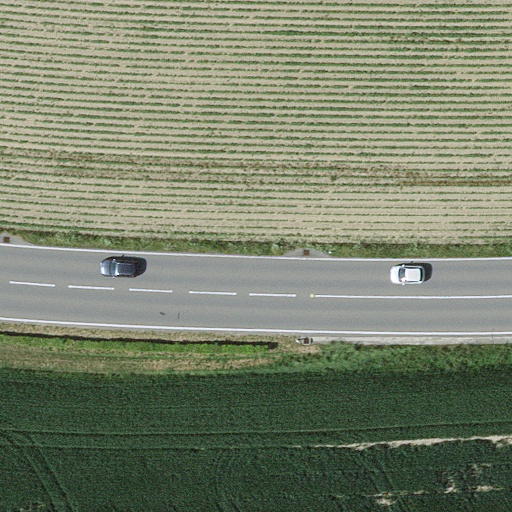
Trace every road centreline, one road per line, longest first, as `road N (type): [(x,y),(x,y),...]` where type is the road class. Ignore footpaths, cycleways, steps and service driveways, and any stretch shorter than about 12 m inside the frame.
road 1 (secondary): [(511,285),(252,289),(0,271)]
road 2 (track): [(0,368),(168,380)]
